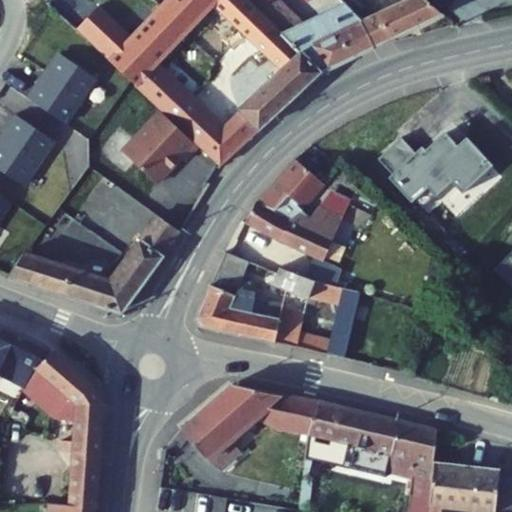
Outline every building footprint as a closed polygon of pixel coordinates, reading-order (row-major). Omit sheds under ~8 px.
[(141,0),(117,26),(96,48),(161,111),(196,145),(219,167),(238,142),(216,123),(214,126),(141,56),(177,17),(159,0),(141,0)] [(159,0),(177,17),(192,0),(159,0)] [(202,0),(267,64),(231,106),(252,124),(305,56),(248,0),(202,0)] [(266,0),(248,0),(305,56),(312,63),(372,33),(357,6),(350,0),(312,0),(283,16),(266,0)] [(369,0),(368,1),(383,27),(432,2),(429,0),(369,0)] [(357,6),(372,33),(383,27),(368,1),(357,6)] [(91,2),(70,23),(96,48),(117,26),(91,2)] [(33,103),(68,125),(98,78),(63,56),(33,103)] [(231,106),(216,123),(238,142),(252,124),(231,106)] [(196,145),(161,111),(122,151),(157,185),(196,145)] [(0,143),(0,169),(27,187),(56,143),(17,118),(0,143)] [(422,152),(417,156),(403,141),(380,162),(394,177),(390,181),(412,205),(428,190),(437,200),(451,187),(461,198),(493,169),(483,158),(468,142),(458,150),(446,136),(425,155),(422,152)] [(258,206),(255,210),(281,221),(291,207),(304,215),(323,185),(334,168),(306,144),(264,207),(258,206)] [(323,185),(331,190),(341,174),(334,168),(323,185)] [(331,190),(339,195),(349,181),(341,174),(331,190)] [(0,196),(0,218),(10,203),(0,196)] [(281,221),(255,210),(244,230),(327,266),(345,225),(315,212),(310,220),(304,215),(291,207),(281,221)] [(76,271),(66,296),(130,320),(182,237),(164,226),(135,273),(103,261),(96,279),(76,271)] [(291,312),(243,297),(253,264),(223,255),(200,320),(200,326),(203,329),(281,349),(290,314),(291,312)] [(511,255),(494,274),(511,291),(511,255)] [(42,260),(26,281),(48,289),(58,265),(42,260)] [(58,265),(48,289),(66,296),(76,271),(58,265)] [(284,268),(279,285),(314,299),(315,296),(319,283),(316,279),(284,268)] [(319,283),(315,296),(345,307),(331,350),(304,342),(311,321),(290,314),(281,349),(338,364),(359,294),(319,283)] [(0,365),(35,379),(43,367),(45,368),(62,349),(44,335),(0,317),(0,365)] [(88,369),(62,349),(45,368),(43,367),(35,379),(63,415),(82,416),(79,507),(109,509),(111,403),(88,369)] [(237,383),(182,426),(204,454),(219,463),(234,452),(224,438),(229,434),(249,419),(313,432),(319,398),(237,383)] [(438,427),(319,398),(313,432),(391,450),(387,468),(412,474),(407,511),(428,511),(435,458),(438,427)] [(224,438),(234,452),(240,447),(229,434),(224,438)] [(497,465),(435,458),(428,511),(450,511),(451,504),(491,509),(497,465)]
